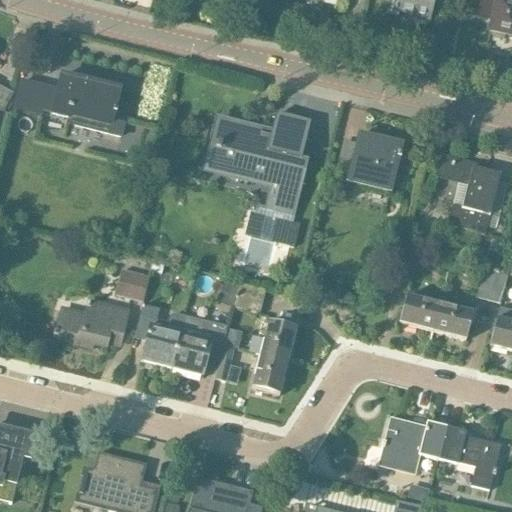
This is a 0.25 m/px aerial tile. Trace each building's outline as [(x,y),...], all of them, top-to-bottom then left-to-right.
[(432,0),(386,0),(384,10),(412,16),(411,20),(427,23),(432,0)] [(511,4),(499,2),(498,0),(484,0),(480,20),(492,22),(489,34),(511,39),(511,4)] [(118,93),(60,78),(56,95),(47,92),(47,91),(21,85),(14,113),(40,119),(41,114),(68,120),(67,126),(119,139),(127,105),(116,102),(118,93)] [(0,112),(3,114),(13,96),(0,89),(0,112)] [(309,125),(276,117),(270,137),(221,124),(209,172),(270,187),(264,212),(292,220),(304,175),(296,173),(309,125)] [(400,148),(358,138),(351,166),(338,162),(330,192),(344,195),(348,181),(390,191),(400,148)] [(489,170),(439,158),(433,180),(465,189),(460,211),(450,208),(445,229),(483,238),(498,178),(488,175),(489,170)] [(417,255),(404,252),(396,281),(409,285),(417,255)] [(486,253),(482,269),(494,272),(498,256),(486,253)] [(482,269),(474,300),(487,303),(494,272),(482,269)] [(494,272),(487,303),(499,306),(506,275),(494,272)] [(114,301),(142,308),(148,282),(121,275),(114,301)] [(261,304),(264,292),(237,286),(234,298),(261,304)] [(261,304),(234,298),(231,311),(258,317),(261,304)] [(439,308),(406,299),(398,327),(431,336),(439,308)] [(127,317),(88,307),(85,320),(60,313),(52,343),(89,352),(90,347),(104,350),(106,345),(119,349),(127,317)] [(472,316),(439,308),(431,336),(465,345),(472,316)] [(185,319),(178,317),(173,317),(169,318),(166,321),(164,326),(156,323),(158,314),(142,309),(135,337),(146,340),(139,364),(171,372),(180,337),(185,319)] [(210,326),(185,319),(180,337),(171,372),(201,380),(208,355),(220,358),(222,349),(227,331),(210,326)] [(511,326),(496,322),(489,350),(511,355),(511,326)] [(296,332),(267,325),(259,360),(287,367),(296,332)] [(220,358),(214,381),(224,383),(232,352),(222,349),(220,358)] [(287,367),(259,360),(250,393),(278,400),(287,367)] [(415,476),(420,459),(437,463),(446,431),(427,426),(426,431),(390,422),(379,467),(415,476)] [(0,503),(11,506),(16,487),(28,438),(0,431),(0,503)] [(500,450),(464,440),(466,436),(446,431),(437,463),(457,468),(458,467),(474,471),(470,489),(489,494),(500,450)] [(80,498),(78,504),(110,511),(150,511),(155,494),(140,490),(146,468),(98,456),(94,473),(91,473),(90,476),(85,475),(84,482),(83,481),(79,498),(80,498)] [(197,482),(189,511),(263,511),(264,510),(250,506),(253,496),(197,482)] [(409,488),(406,501),(425,506),(428,493),(409,488)] [(321,511),(314,510),(313,511),(418,511),(419,509),(395,503),(394,506),(395,506),(393,511),(321,511)]
